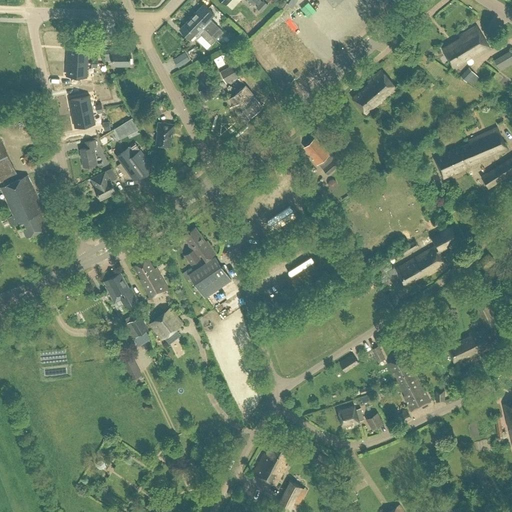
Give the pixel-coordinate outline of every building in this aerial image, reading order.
[(260,12),(269,18),(277,8),(268,1),(260,12)] [(192,16),(216,39),(223,31),(210,18),(214,14),(204,4),(192,16)] [(314,64),(320,60),(287,15),(270,27),(272,31),(265,36),(291,73),(301,66),(304,70),(314,63),(314,64)] [(216,39),(192,16),(180,28),(190,38),(195,34),(198,37),(201,34),(211,43),(216,39)] [(490,48),(476,25),(459,35),(460,37),(442,48),(453,67),(471,56),(472,58),(490,48)] [(67,57),(67,60),(88,61),(88,47),(69,46),(69,57),(67,57)] [(120,50),(120,49),(105,49),(106,60),(113,60),(113,65),(130,65),(130,50),(120,50)] [(190,59),(185,51),(173,59),(178,66),(190,59)] [(511,56),(509,52),(494,61),(500,71),(511,64),(511,56)] [(67,60),(67,63),(68,63),(68,75),(87,76),(88,61),(67,60)] [(243,73),(237,62),(220,71),(226,82),(243,73)] [(479,77),(469,67),(461,75),(467,81),(468,80),(472,84),(479,77)] [(397,88),(381,70),(367,82),(368,83),(352,97),(366,113),(384,97),(385,99),(397,88)] [(263,105),(245,84),(229,98),(238,107),(240,106),(249,117),(263,105)] [(90,96),(71,100),(73,111),(72,111),(72,114),(93,110),(90,96)] [(162,112),(159,106),(154,108),(157,115),(162,112)] [(93,110),(72,114),(73,117),(75,117),(77,128),(96,124),(93,110)] [(136,129),(131,119),(115,127),(120,137),(136,129)] [(111,120),(100,121),(102,131),(113,130),(111,120)] [(175,123),(158,121),(157,130),(158,130),(156,143),(171,145),(173,132),(175,123)] [(508,149),(497,127),(468,140),(469,142),(434,158),(444,178),(508,149)] [(0,181),(17,174),(0,136),(0,181)] [(327,150),(315,137),(304,146),(314,158),(312,159),(317,164),(322,160),(326,165),(323,168),(328,173),(341,162),(329,148),(327,150)] [(97,146),(95,139),(85,141),(86,147),(80,148),(83,166),(97,163),(94,146),(97,146)] [(129,147),(117,156),(134,179),(140,175),(141,177),(153,167),(137,145),(131,149),(129,147)] [(511,172),(511,156),(481,176),(488,187),(511,172)] [(117,178),(112,167),(91,178),(95,186),(101,198),(116,190),(111,181),(117,178)] [(50,221),(28,174),(1,186),(17,223),(20,221),(27,236),(44,228),(42,224),(50,221)] [(60,199),(51,179),(46,182),(55,201),(60,199)] [(99,207),(96,202),(90,205),(92,210),(99,207)] [(461,239),(453,225),(432,237),(436,244),(396,268),(405,283),(424,272),(425,273),(427,271),(429,274),(447,263),(439,251),(461,239)] [(210,246),(196,226),(183,234),(190,244),(189,245),(192,250),(185,254),(191,264),(200,258),(198,254),(201,252),(207,261),(189,274),(205,297),(231,279),(216,256),(215,256),(209,247),(210,246)] [(419,246),(415,239),(401,247),(405,255),(419,246)] [(494,260),(488,253),(479,262),(485,269),(494,260)] [(154,268),(148,257),(134,265),(141,278),(139,279),(150,299),(168,288),(156,267),(154,268)] [(130,288),(121,272),(104,281),(108,287),(107,288),(115,302),(121,299),(126,309),(140,301),(132,286),(130,288)] [(21,305),(39,293),(36,289),(19,301),(21,305)] [(486,327),(497,322),(488,302),(477,308),(486,327)] [(171,305),(149,323),(162,339),(184,322),(171,305)] [(149,329),(140,314),(123,324),(132,339),(149,329)] [(493,347),(483,326),(469,333),(470,335),(448,345),(455,361),(470,354),(471,356),(493,347)] [(385,358),(379,345),(372,348),(378,361),(385,358)] [(422,353),(427,363),(433,360),(428,350),(422,353)] [(360,362),(354,353),(339,362),(346,371),(360,362)] [(399,382),(415,374),(409,363),(410,363),(405,353),(388,362),(394,375),(395,374),(399,382)] [(142,372),(133,355),(123,361),(132,378),(142,372)] [(415,374),(399,382),(405,394),(404,395),(411,411),(430,401),(422,386),(421,386),(415,374)] [(359,389),(361,393),(373,389),(371,385),(359,389)] [(444,402),(444,390),(436,390),(436,402),(444,402)] [(369,393),(360,396),(362,402),(371,399),(369,393)] [(511,401),(503,404),(511,439),(511,401)] [(356,409),(355,405),(339,409),(343,425),(359,421),(361,420),(364,419),(361,408),(356,409)] [(412,418),(407,407),(402,410),(403,412),(396,415),(400,424),(412,418)] [(385,422),(378,411),(366,418),(372,429),(385,422)] [(494,416),(498,436),(503,435),(500,415),(494,416)] [(295,444),(277,434),(267,453),(264,452),(253,472),(276,484),(287,465),(284,463),(295,444)] [(334,454),(318,447),(313,457),(329,465),(334,454)] [(167,462),(154,471),(171,495),(184,486),(167,462)] [(358,498),(352,478),(340,482),(346,502),(358,498)] [(291,480),(279,502),(288,506),(286,509),(289,511),(294,501),(299,504),(307,489),(291,480)] [(167,511),(172,506),(161,499),(152,511),(167,511)]
